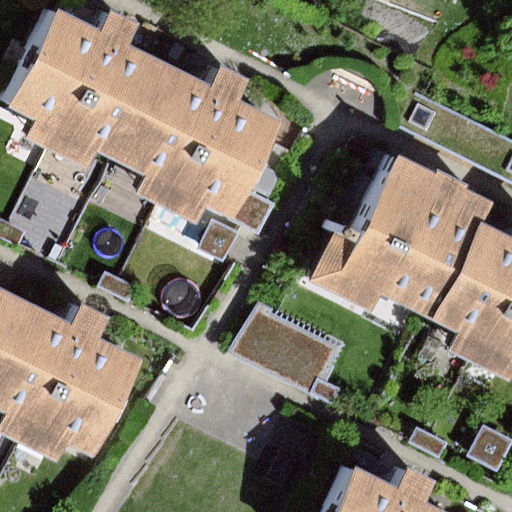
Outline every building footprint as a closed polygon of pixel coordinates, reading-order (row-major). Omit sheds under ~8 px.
[(76,29),(32,7),(0,71),(0,108),(12,115),(3,134),(42,153),(63,163),(70,147),(101,162),(150,63),(104,40),(114,18),(88,5),(76,29)] [(188,83),(150,63),(101,162),(123,171),(114,188),(177,220),(185,205),(210,218),(261,118),(217,96),(228,74),(200,60),(188,83)] [(511,142),(412,94),(396,127),(511,183),(511,142)] [(422,327),(473,227),(484,205),(455,191),(458,186),(426,171),(424,175),(385,157),(349,231),(329,222),(298,286),(364,318),(371,303),(422,327)] [(233,187),(220,214),(252,229),(264,201),(233,187)] [(0,221),(0,238),(13,245),(20,231),(0,221)] [(511,236),(508,244),(473,227),(422,327),(442,331),(433,348),(496,380),(504,364),(511,368),(511,236)] [(100,273),(93,287),(123,302),(130,288),(100,273)] [(0,340),(21,298),(0,287),(0,340)] [(59,318),(21,298),(0,340),(0,431),(48,455),(56,440),(81,452),(131,353),(88,331),(99,309),(70,295),(59,318)] [(250,305),(224,347),(303,388),(325,345),(250,305)] [(476,425),(460,455),(489,469),(505,439),(476,425)] [(442,440),(411,426),(403,442),(434,456),(442,440)] [(378,485),(340,465),(316,511),(434,511),(407,498),(418,476),(389,462),(378,485)]
